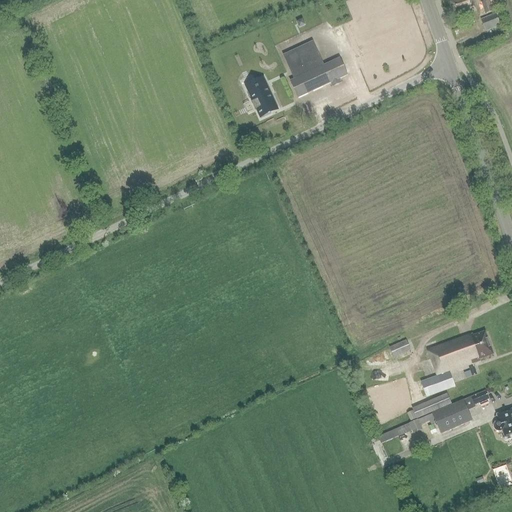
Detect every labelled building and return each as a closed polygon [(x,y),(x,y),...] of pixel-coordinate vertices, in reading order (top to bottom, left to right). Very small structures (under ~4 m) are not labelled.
[(476,10),(472,0),(454,0),(450,2),(454,15),(461,13),(463,17),(467,16),(466,13),(476,10)] [(487,0),(481,2),(485,14),(494,11),(489,0),(487,0)] [(486,31),(500,25),(496,13),(481,19),(486,31)] [(378,63),(374,51),(389,45),(390,47),(395,45),(394,41),(405,37),(400,25),(396,27),(394,23),(387,25),(388,27),(366,35),(369,45),(354,50),(361,69),(378,63)] [(321,67),(301,24),(275,36),(296,80),(291,82),(299,99),(332,82),(333,84),(335,85),(338,83),(339,81),(338,80),(348,75),(339,59),(321,67)] [(254,102),(252,103),(251,103),(252,103),(255,109),(255,110),(256,110),(257,109),(261,117),(271,113),(277,110),(276,107),(263,78),(255,82),(246,86),(249,91),(254,102)] [(450,372),(480,361),(479,359),(492,354),(485,333),(474,337),(473,334),(428,351),(437,377),(421,382),(426,397),(455,387),(450,372)] [(406,341),(406,339),(389,346),(394,357),(399,355),(411,350),(406,341)] [(433,414),(432,414),(441,434),(472,421),(467,411),(476,407),(475,405),(489,399),(485,391),(464,401),(463,401),(433,414)] [(417,419),(451,404),(447,393),(412,408),(413,410),(408,412),(412,421),(416,419),(417,419)] [(494,426),(494,427),(494,428),(495,429),(496,430),(497,430),(498,431),(499,431),(501,431),(503,430),(505,436),(505,437),(504,437),(504,438),(504,439),(504,440),(504,441),(505,441),(506,441),(507,441),(507,440),(511,439),(511,438),(511,434),(511,435),(511,434),(511,433),(511,410),(497,415),(499,421),(498,421),(496,422),(496,423),(495,423),(495,424),(494,425),(494,426)] [(511,481),(506,466),(493,471),(500,490),(511,485),(511,481)]
